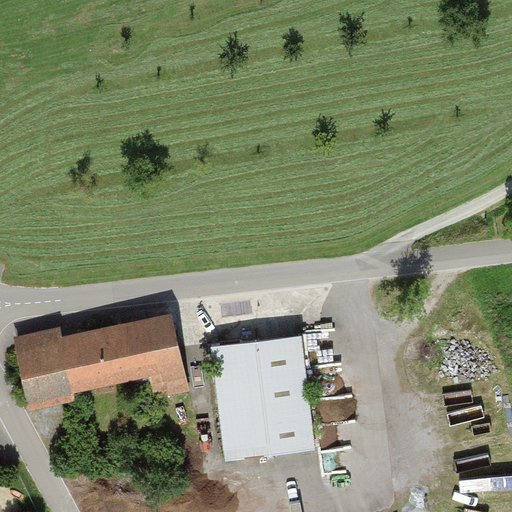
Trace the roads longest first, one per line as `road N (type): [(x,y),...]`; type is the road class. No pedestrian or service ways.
road 1 (unclassified): [(511,252),(0,302)]
road 2 (track): [(511,185),(355,272)]
road 3 (unclassified): [(0,386),(64,511)]
